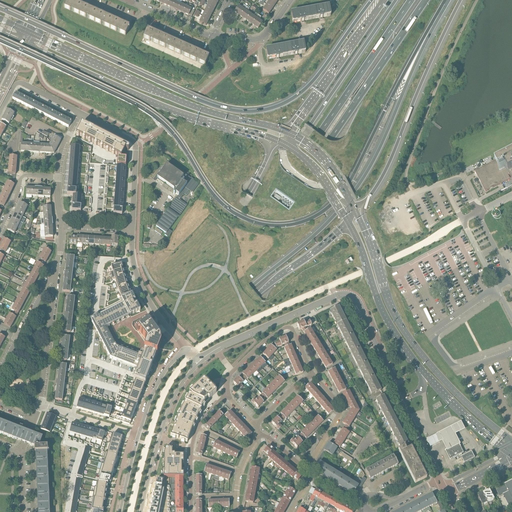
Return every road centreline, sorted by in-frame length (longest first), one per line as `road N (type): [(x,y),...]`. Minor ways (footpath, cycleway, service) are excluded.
road 1 (trunk): [(0,41),(154,115),(217,200),(238,216),(275,225),(311,216),(340,193),(445,3)]
road 2 (motorway): [(133,511),(151,436),(191,348),(426,0)]
road 3 (motorway): [(410,0),(179,340),(150,403),(121,511)]
road 4 (trunk): [(171,389),(219,318),(351,194),(445,3)]
road 5 (trunk): [(372,0),(304,89),(251,111),(195,98),(0,9)]
road 6 (trunk): [(396,0),(184,321)]
road 7 (secondary): [(511,441),(460,398),(409,339),(356,212)]
road 8 (primary): [(288,133),(179,101),(33,32)]
road 9 (primary): [(26,44),(171,109),(278,141)]
road 10 (trunk): [(171,389),(242,307),(347,221)]
road 11 (trunk): [(356,212),(383,175),(461,0)]
road 12 (trunk): [(278,141),(211,251),(184,321)]
road 13 (trunk): [(184,321),(137,435),(119,511)]
road 14 (secondary): [(347,221),(387,321),(423,371)]
road 15 (residential): [(140,511),(169,404),(200,361)]
road 16 (trunk): [(382,0),(288,133)]
road 17 (residential): [(200,361),(342,295)]
road 18 (residential): [(132,218),(135,145),(81,114)]
road 19 (residential): [(188,350),(145,295),(132,232)]
road 20 (residential): [(312,374),(285,327),(228,375)]
road 21 (trunk): [(134,511),(171,389)]
road 22 (residential): [(40,404),(55,278)]
road 23 (residential): [(399,401),(362,310),(342,295)]
